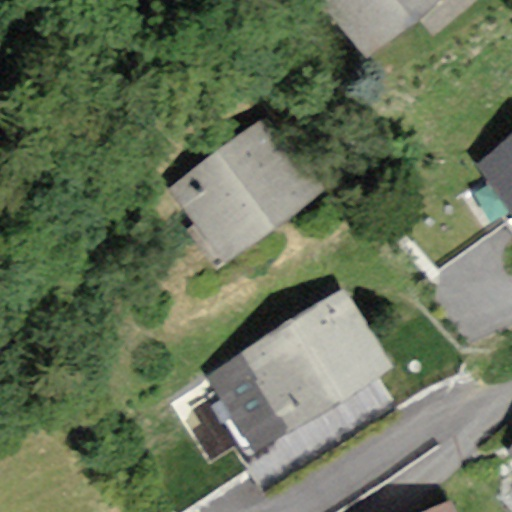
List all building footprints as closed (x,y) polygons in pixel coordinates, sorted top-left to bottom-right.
[(438,0),(320,0),(370,58),(438,0)] [(170,187),(227,262),(327,187),(270,112),(170,187)] [(511,139),(477,164),(511,212),(511,139)] [(393,368),(348,293),(209,375),(254,450),(393,368)] [(457,511),(452,501),(430,511),(457,511)]
